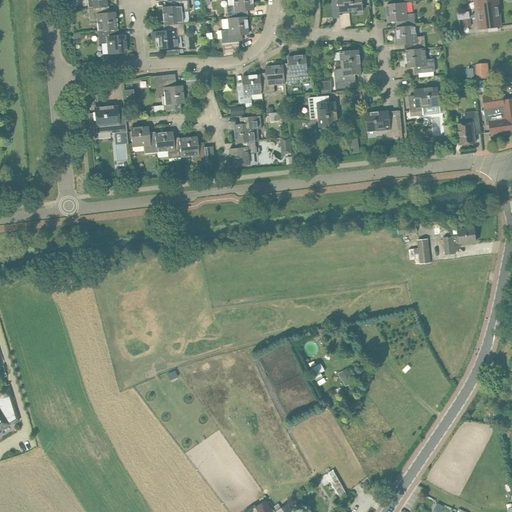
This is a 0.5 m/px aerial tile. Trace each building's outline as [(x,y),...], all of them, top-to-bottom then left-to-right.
[(86,0),(88,9),(105,7),(104,0),(86,0)] [(166,25),(183,23),(182,12),(189,11),(188,0),(170,0),(171,0),(171,6),(162,7),(163,16),(165,16),(166,25)] [(250,0),(233,0),(234,5),(226,6),(227,19),(244,17),(244,11),(253,10),(252,1),(250,1),(250,0)] [(331,0),(332,4),(338,3),(339,13),(354,12),(354,10),(363,9),(362,0),(331,0)] [(476,11),(478,28),(487,27),(485,13),(493,12),(493,11),(499,10),(497,0),(477,0),(479,11),(476,11)] [(398,27),(416,25),(414,13),(407,14),(406,2),(389,4),(389,13),(387,13),(388,22),(398,21),(398,27)] [(105,7),(88,9),(89,21),(97,20),(98,32),(115,30),(114,21),(116,21),(115,12),(106,13),(105,7)] [(244,17),(227,19),(228,30),(221,30),(222,43),(239,42),(239,35),(248,34),(247,25),(245,25),(244,17)] [(462,20),(463,29),(471,28),(470,19),(462,20)] [(183,23),(166,25),(166,30),(157,31),(158,41),(160,40),(160,49),(178,47),(177,36),(184,35),(183,23)] [(416,25),(398,27),(399,36),(397,36),(398,45),(408,44),(408,50),(425,48),(424,36),(417,36),(416,25)] [(115,36),(115,30),(98,32),(99,44),(106,43),(108,54),(125,53),(124,44),(126,44),(125,35),(115,36)] [(425,48),(408,50),(409,59),(407,59),(408,68),(417,67),(418,73),(435,71),(434,59),(426,59),(425,48)] [(336,89),(356,87),(356,80),(352,81),(351,75),(361,74),(360,58),(358,59),(357,50),(340,52),(342,69),(334,70),(336,89)] [(283,67),(285,84),(298,83),(298,80),(304,80),(307,79),(308,77),(308,75),(306,57),(298,58),(297,56),(288,57),(289,66),(283,67)] [(478,79),(489,79),(488,64),(477,65),(478,79)] [(285,84),(283,67),(275,68),(275,66),(265,67),(266,76),(260,77),(262,94),(275,93),(274,85),(285,84)] [(154,76),(156,95),(164,94),(165,112),(175,111),(175,104),(182,104),(181,95),(183,95),(182,85),(173,86),(171,75),(154,76)] [(262,94),(260,77),(252,77),(252,75),(243,76),(244,86),(237,86),(239,104),(252,102),(252,95),(262,94)] [(475,82),(477,93),(492,91),(491,80),(475,82)] [(331,82),(320,83),(321,91),(322,91),(331,90),(332,90),(331,82)] [(411,116),(424,115),(441,113),(440,106),(438,89),(430,90),(430,88),(414,89),(415,99),(409,100),(411,116)] [(127,98),(135,97),(134,89),(126,90),(127,98)] [(503,94),(482,97),(484,110),(485,110),(487,125),(489,125),(491,136),(511,132),(511,98),(504,100),(503,94)] [(336,126),(336,124),(335,117),(337,117),(336,101),(326,102),(325,96),(309,98),(310,111),(317,110),(319,127),(336,126)] [(95,122),(96,127),(96,133),(111,132),(111,133),(126,131),(125,115),(119,115),(117,105),(102,107),(103,109),(94,110),(94,113),(88,114),(90,128),(90,122),(95,122)] [(230,109),(231,117),(239,116),(238,108),(230,109)] [(374,114),(365,115),(367,132),(384,130),(385,138),(402,136),(401,120),(390,121),(389,111),(374,112),(374,114)] [(473,130),(480,129),(478,111),(469,112),(469,117),(465,118),(465,123),(457,124),(460,145),(475,143),(473,130)] [(237,134),(238,143),(255,141),(259,140),(258,129),(262,129),(261,116),(243,118),(244,124),(234,125),(235,134),(237,134)] [(156,153),(154,135),(149,136),(148,126),(139,127),(139,129),(130,130),(132,147),(143,146),(144,154),(156,153)] [(163,134),(154,135),(156,153),(168,151),(169,159),(181,158),(179,140),(173,141),(172,131),(163,132),(163,134)] [(188,139),(179,140),(181,158),(192,157),(192,164),(205,162),(204,145),(198,146),(197,136),(187,137),(188,139)] [(292,153),(290,137),(281,138),(283,154),(292,153)] [(359,138),(352,139),(354,153),(361,152),(359,138)] [(255,141),(238,143),(239,148),(229,149),(230,158),(232,158),(233,167),(250,165),(249,154),(256,153),(255,141)] [(114,172),(115,179),(128,177),(128,171),(114,172)] [(433,237),(440,236),(439,224),(431,225),(433,237)] [(443,238),(445,254),(455,253),(454,244),(460,243),(476,242),(474,227),(458,229),(459,236),(443,238)] [(428,239),(417,241),(414,241),(416,264),(430,262),(428,239)] [(341,371),(346,386),(355,383),(350,368),(341,371)] [(0,429),(2,428),(8,424),(9,424),(17,419),(7,389),(0,390),(0,400),(2,406),(0,406),(0,429)] [(333,470),(328,472),(333,482),(332,483),(340,498),(346,493),(333,470)] [(442,511),(446,505),(438,502),(433,511),(442,511)]
